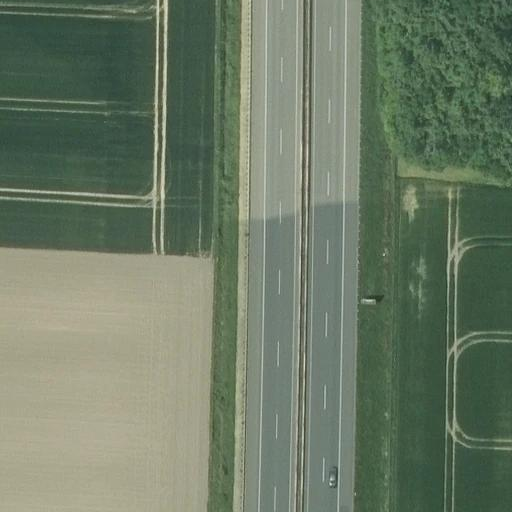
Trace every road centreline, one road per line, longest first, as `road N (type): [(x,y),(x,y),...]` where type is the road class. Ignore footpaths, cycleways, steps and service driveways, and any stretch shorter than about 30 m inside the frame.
road 1 (motorway): [(321,511),(335,0)]
road 2 (motorway): [(271,0),(261,511)]
